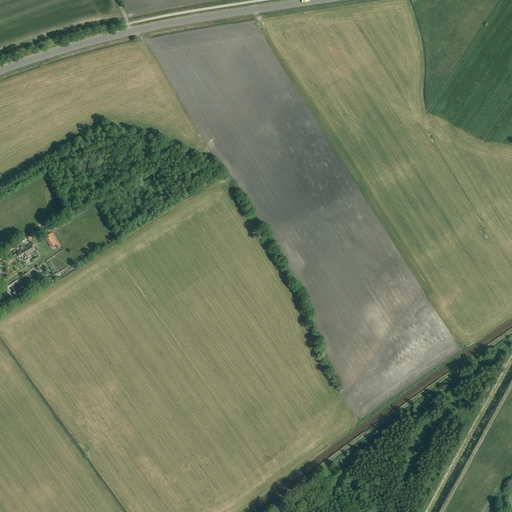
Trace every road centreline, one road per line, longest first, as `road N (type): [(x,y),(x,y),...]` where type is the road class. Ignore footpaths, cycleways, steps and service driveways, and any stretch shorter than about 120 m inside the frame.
road 1 (tertiary): [(0,70),(132,31),(321,0)]
road 2 (track): [(259,511),(511,332)]
road 3 (track): [(511,357),(424,511)]
road 4 (track): [(443,511),(511,386)]
